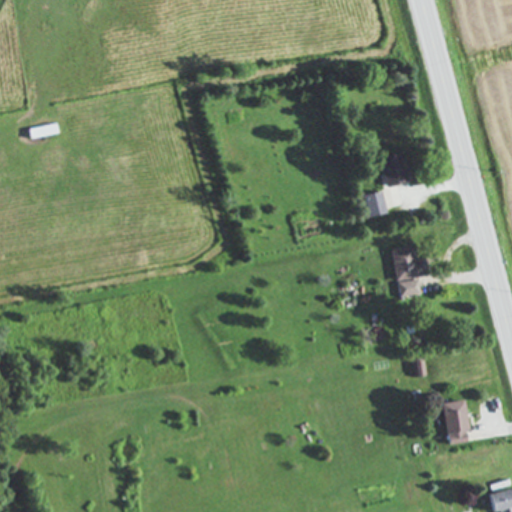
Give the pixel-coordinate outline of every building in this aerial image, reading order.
[(403,182),(398,153),(375,157),(380,187),(403,182)] [(358,196),(364,219),(382,214),(376,191),(358,196)] [(385,250),(391,282),(423,277),(420,259),(411,260),(408,246),(385,250)] [(395,297),(416,295),(415,280),(394,283),(395,297)] [(410,360),(412,378),(423,377),(421,360),(410,360)] [(459,401),(438,404),(442,446),(463,444),(459,401)] [(511,511),(511,506),(508,507),(504,489),(480,494),(484,511),(511,511)]
